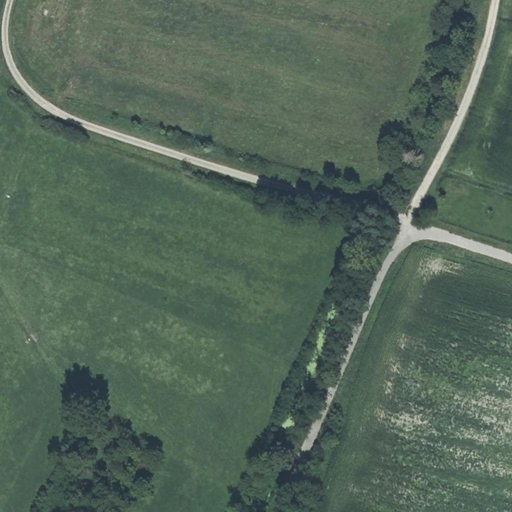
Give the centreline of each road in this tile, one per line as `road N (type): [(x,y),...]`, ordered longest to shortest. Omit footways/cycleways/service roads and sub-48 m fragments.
road 1 (track): [(408,220),(77,122),(38,100),(14,74),(4,46),(11,0)]
road 2 (track): [(408,220),(455,123),(495,0)]
